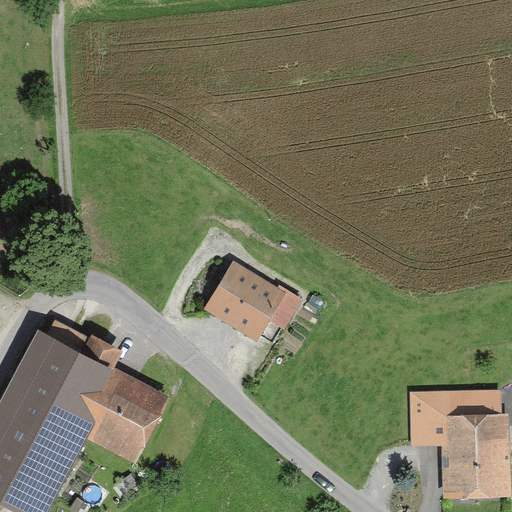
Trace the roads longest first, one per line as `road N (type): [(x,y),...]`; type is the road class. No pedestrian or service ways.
road 1 (unclassified): [(369,511),(112,293),(58,290),(0,365)]
road 2 (track): [(65,0),(60,95),(72,285)]
